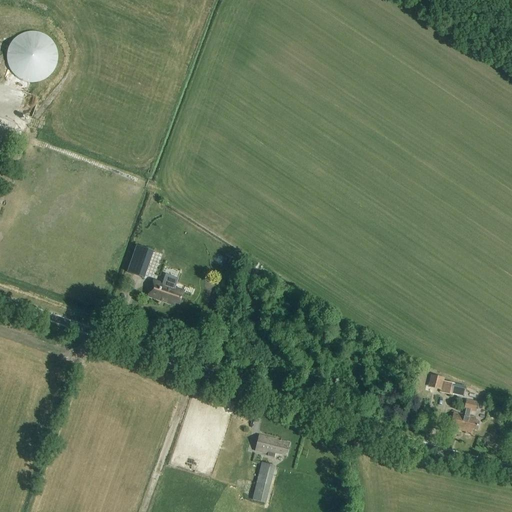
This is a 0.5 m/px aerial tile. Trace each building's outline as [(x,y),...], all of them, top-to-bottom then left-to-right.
[(57,60),(57,57),(57,55),(56,53),(56,51),(55,49),(54,47),(53,45),(52,43),(51,41),(49,39),(48,38),(46,36),(44,35),(42,34),(40,33),(38,33),(36,32),(33,32),(31,32),(29,32),(27,32),(24,33),(22,33),(20,34),(18,35),(16,36),(15,38),(13,39),(11,41),(10,43),(9,45),(8,47),(7,49),(6,51),(6,53),(5,55),(5,57),(5,60),(6,62),(6,64),(7,66),(8,68),(9,70),(10,72),(11,74),(13,76),(15,77),(16,79),(18,80),(20,81),(22,82),(24,82),(27,83),(29,83),(31,83),(33,83),(36,83),(38,82),(40,82),(42,81),(44,80),(46,79),(48,77),(49,76),(51,74),(52,72),(53,70),(54,68),(55,66),(56,64),(56,62),(57,60)] [(140,256),(157,262),(162,250),(145,244),(140,256)] [(138,256),(132,275),(143,279),(150,260),(138,256)] [(179,305),(184,293),(154,282),(148,297),(174,306),(175,304),(179,305)] [(453,397),(456,385),(442,382),(439,394),(453,397)] [(466,410),(465,416),(453,413),(450,430),(462,432),(466,433),(465,435),(472,436),(473,431),(477,432),(479,422),(475,422),(476,418),(469,417),(470,411),(476,412),(478,402),(466,400),(464,409),(466,410)] [(287,457),(290,444),(259,437),(255,453),(270,456),(270,453),(287,457)] [(267,504),(276,467),(261,463),(252,500),(267,504)]
